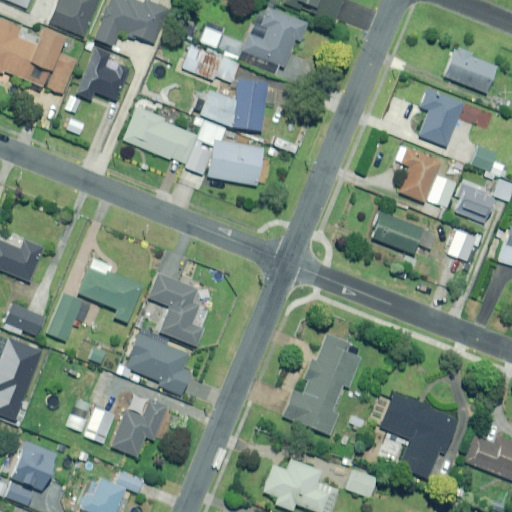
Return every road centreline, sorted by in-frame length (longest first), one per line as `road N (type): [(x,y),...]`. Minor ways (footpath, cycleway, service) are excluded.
road 1 (residential): [(0,145),(287,262)]
road 2 (residential): [(287,262),(397,0)]
road 3 (residential): [(185,511),(287,262)]
road 4 (residential): [(287,262),(511,351)]
